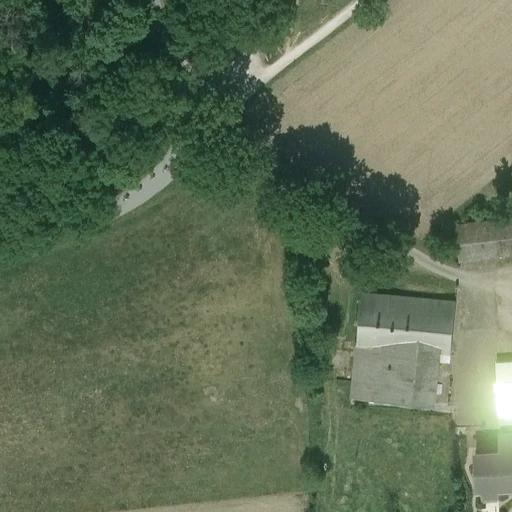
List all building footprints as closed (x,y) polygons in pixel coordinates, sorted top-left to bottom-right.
[(511,217),(455,225),(460,261),(511,253),(511,217)] [(456,302),(362,293),(357,344),(352,399),(383,401),(434,406),(440,352),(451,353),(456,302)] [(511,361),(497,362),(501,415),(511,414),(511,361)] [(511,414),(501,415),(502,435),(503,451),(511,450),(511,414)] [(511,450),(503,451),(478,453),(477,452),(476,452),(478,488),(511,485),(511,450)]
